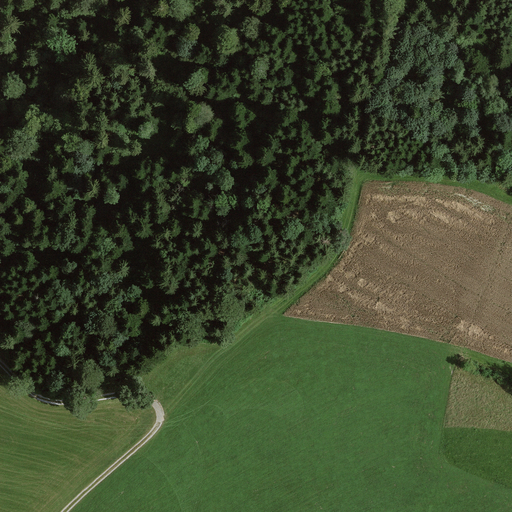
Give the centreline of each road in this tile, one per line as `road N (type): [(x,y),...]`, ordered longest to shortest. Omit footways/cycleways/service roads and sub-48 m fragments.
road 1 (track): [(159,420),(219,354),(336,251),(368,106),(411,0)]
road 2 (track): [(0,362),(36,397),(138,393),(157,408),(150,434),(67,511)]
road 3 (track): [(128,0),(141,35),(182,66),(317,63),(355,95)]
